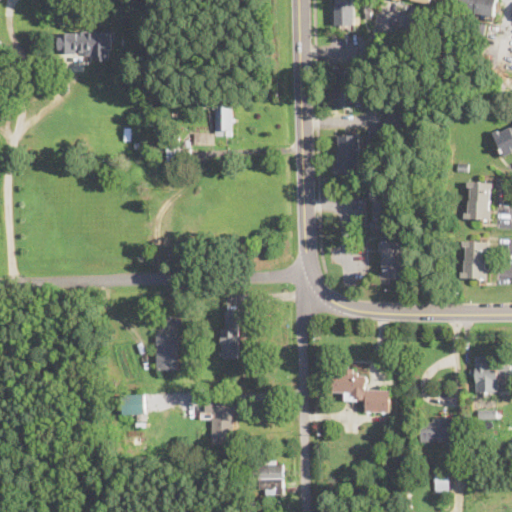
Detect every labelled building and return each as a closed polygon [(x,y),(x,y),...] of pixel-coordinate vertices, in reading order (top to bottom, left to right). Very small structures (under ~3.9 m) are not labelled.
[(356,25),(336,26),(336,6),(338,6),(337,0),(356,0),(357,5),(356,5),(356,25)] [(497,0),(495,16),(476,12),(477,11),(458,7),(459,0),(497,0)] [(487,25),(485,35),(479,34),(480,24),(487,25)] [(112,31),(112,50),(77,50),(78,31),(112,31)] [(45,34),(44,45),(27,44),(27,34),(45,34)] [(358,106),(338,107),(337,70),(357,69),(358,106)] [(234,94),(234,136),(218,136),(217,105),(200,106),(200,95),(234,94)] [(153,96),(152,105),(142,104),(143,95),(153,96)] [(511,152),(506,156),(494,133),(499,130),(500,133),(511,127),(511,152)] [(215,133),(214,145),(195,144),(196,133),(215,133)] [(360,172),(340,173),(339,155),(341,155),(341,136),(360,135),(361,154),(359,154),(360,172)] [(191,141),(191,162),(167,161),(167,147),(185,148),(185,141),(191,141)] [(469,162),(469,171),(458,171),(459,161),(469,162)] [(494,188),(492,188),(491,210),(493,210),(492,219),(466,218),(467,213),(470,213),(471,200),(472,200),(472,188),(469,187),(469,181),(495,183),(494,188)] [(393,196),(394,221),(398,221),(398,226),(372,227),(372,222),(376,222),(375,201),(372,201),(372,191),(396,190),(396,196),(393,196)] [(490,247),(486,247),(486,268),(488,268),(488,278),(462,278),(462,273),(465,273),(466,259),(467,259),(468,247),(464,247),(464,241),(490,242),(490,247)] [(404,242),(404,273),(406,273),(406,279),(381,279),(381,274),(384,274),(383,252),(381,252),(380,242),(404,242)] [(239,358),(223,359),(222,329),(227,328),(227,311),(238,311),(240,352),(238,352),(239,358)] [(179,370),(158,370),(157,336),(179,335),(179,370)] [(489,356),(489,366),(511,365),(511,367),(511,376),(509,376),(509,377),(506,377),(506,376),(498,376),(498,393),(477,393),(476,356),(489,356)] [(355,369),(355,372),(359,373),(359,375),(367,375),(367,389),(391,390),(390,412),(367,411),(367,395),(366,395),(366,400),(359,399),(359,401),(345,401),(346,392),(334,392),(335,372),(344,372),(344,369),(355,369)] [(143,398),(144,413),(147,413),(148,421),(139,421),(139,423),(134,423),(134,414),(131,414),(131,399),(143,398)] [(235,403),(234,445),(212,444),(213,419),(200,419),(201,412),(206,412),(206,403),(235,403)] [(497,410),(497,424),(483,424),(483,419),(480,419),(480,410),(497,410)] [(478,423),(467,424),(467,411),(478,411),(478,423)] [(437,441),(422,442),(421,422),(434,422),(434,419),(455,418),(456,437),(437,438),(437,441)] [(122,440),(114,441),(112,428),(121,427),(122,440)] [(277,460),(277,464),(284,463),(285,479),(284,479),(284,494),(278,494),(278,488),(261,488),(260,464),(267,464),(266,460),(277,460)] [(449,473),(449,483),(436,483),(436,473),(449,473)] [(285,492),(284,480),(297,480),(297,492),(285,492)]
